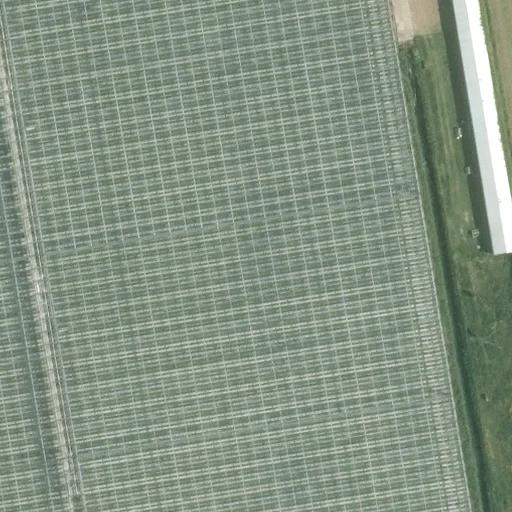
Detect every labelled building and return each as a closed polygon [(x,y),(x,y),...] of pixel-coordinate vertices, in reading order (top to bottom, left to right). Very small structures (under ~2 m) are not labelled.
[(0,0),(0,511),(471,511),(388,0),(0,0)] [(477,0),(452,0),(458,34),(482,30),(477,0)] [(482,30),(458,34),(468,94),(492,90),(482,30)] [(492,90),(468,94),(477,152),(501,149),(492,90)] [(501,149),(477,152),(486,204),(510,200),(501,149)] [(511,214),(510,200),(486,204),(494,255),(511,252),(511,214)]
